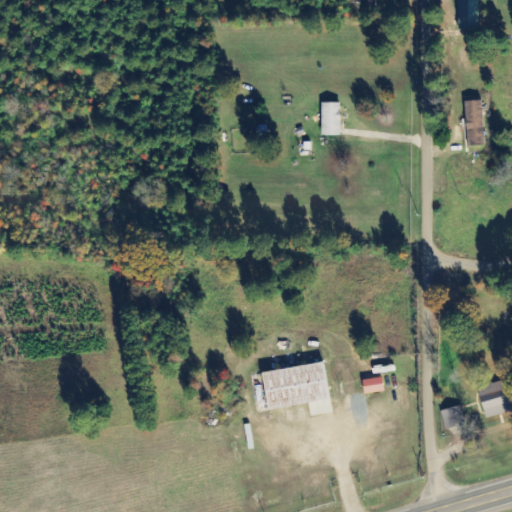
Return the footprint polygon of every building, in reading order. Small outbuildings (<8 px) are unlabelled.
[(458,0),(459,30),(479,30),(478,0),(458,0)] [(485,146),(483,101),(466,102),(468,147),(485,146)] [(323,137),(342,136),(341,103),(322,104),(323,137)] [(363,380),(365,394),(385,392),(383,378),(363,380)] [(511,412),(511,398),(508,381),(479,388),(486,418),(511,412)] [(467,424),(462,405),(441,411),(446,430),(467,424)]
